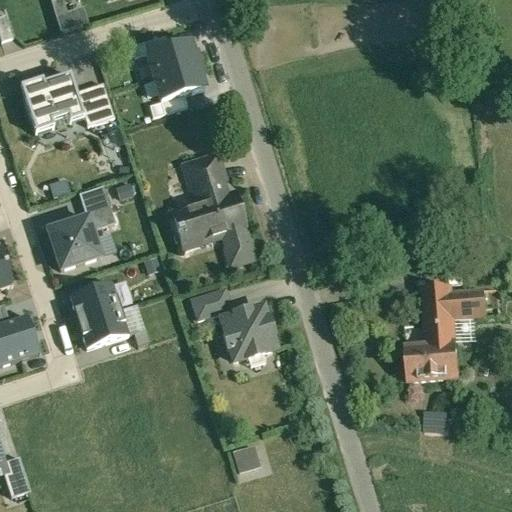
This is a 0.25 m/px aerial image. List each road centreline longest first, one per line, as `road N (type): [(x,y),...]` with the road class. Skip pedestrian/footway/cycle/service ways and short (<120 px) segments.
road 1 (unclassified): [(216,5),(370,511)]
road 2 (residential): [(0,164),(62,355),(62,372),(48,382),(0,397)]
road 3 (residential): [(216,5),(0,70)]
